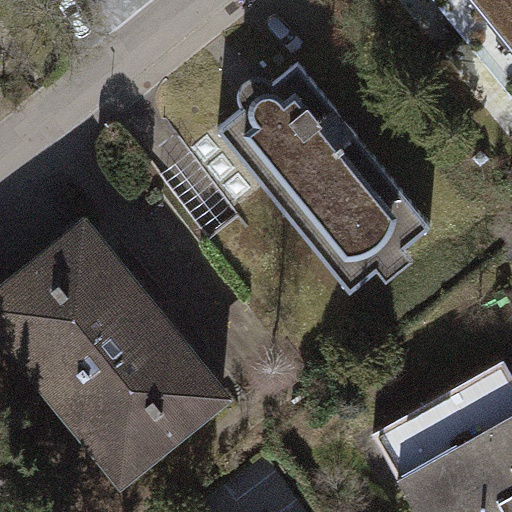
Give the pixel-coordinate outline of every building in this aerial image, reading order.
[(511,0),(437,0),(511,90),(511,0)] [(296,49),(211,118),(361,303),(446,235),(296,49)] [(0,84),(9,78),(0,63),(0,84)] [(246,400),(91,199),(0,268),(0,335),(123,495),(246,400)] [(511,511),(511,361),(376,436),(418,511),(511,511)]
